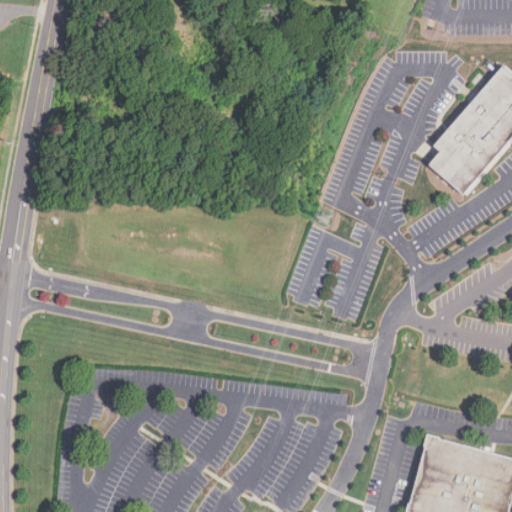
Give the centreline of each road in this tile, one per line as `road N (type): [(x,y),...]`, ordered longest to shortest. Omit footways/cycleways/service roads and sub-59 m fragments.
road 1 (tertiary): [(2,511),(8,329),(62,0)]
road 2 (residential): [(13,287),(33,302),(379,376)]
road 3 (residential): [(322,511),(360,444),(396,312),(511,225)]
road 4 (residential): [(385,350),(90,288)]
